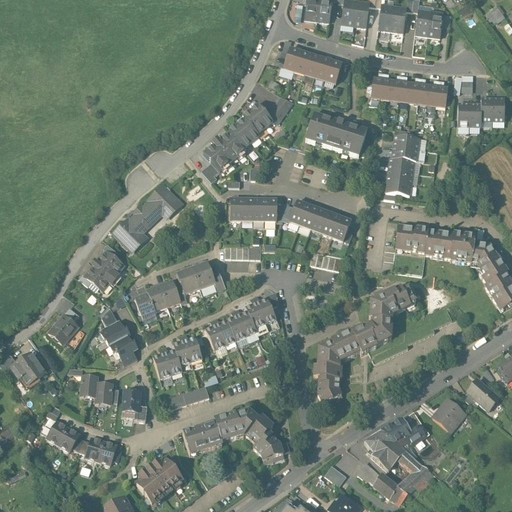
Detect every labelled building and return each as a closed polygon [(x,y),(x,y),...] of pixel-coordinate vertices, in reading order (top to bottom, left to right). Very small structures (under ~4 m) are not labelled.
[(306,0),(304,24),(316,25),(320,1),(311,0),(306,0)] [(332,3),(320,1),(316,25),(329,27),(332,3)] [(341,29),(353,30),(356,6),(344,4),(341,29)] [(356,6),(353,30),(366,32),(369,10),(369,7),(356,6)] [(378,33),(390,35),(393,11),(381,9),(380,12),(378,33)] [(504,21),(496,9),(490,14),(498,26),(504,21)] [(406,12),(393,11),(390,35),(403,37),(406,15),(406,12)] [(415,38),(427,40),(430,16),(418,14),(417,17),(415,38)] [(443,17),(430,16),(427,40),(440,42),(443,17)] [(294,76),(300,56),(289,53),(283,73),(294,76)] [(304,80),(310,59),(300,56),(294,76),(304,80)] [(314,83),(320,62),(310,59),(304,80),(314,83)] [(325,86),(331,65),(320,62),(314,83),(325,86)] [(342,69),(331,65),(325,86),(335,89),(342,69)] [(377,84),(373,83),(372,92),(367,91),(366,101),(370,101),(370,103),(379,105),(383,78),(378,77),(377,84)] [(388,79),(383,78),(379,105),(389,106),(391,86),(388,85),(388,79)] [(396,87),(391,86),(389,106),(398,107),(402,80),(397,80),(396,87)] [(407,81),(402,80),(398,107),(408,108),(410,88),(406,88),(407,81)] [(414,89),(410,88),(408,108),(417,109),(420,83),(415,82),(414,89)] [(425,83),(420,83),(417,109),(426,111),(429,91),(424,90),(425,83)] [(433,91),(429,91),(426,111),(435,112),(439,85),(434,85),(433,91)] [(444,86),(439,85),(435,112),(445,113),(447,93),(443,93),(444,86)] [(277,106),(288,113),(292,107),(291,107),(287,106),(281,101),(277,106)] [(492,127),(492,103),(481,103),(480,109),(481,109),(480,127),(492,127)] [(504,103),(492,103),(492,127),(503,127),(504,103)] [(274,111),(284,118),(288,113),(277,106),(274,111)] [(469,132),(469,108),(457,108),(457,132),(469,132)] [(469,132),(480,133),(480,127),(481,109),(480,109),(469,108),(469,132)] [(250,116),(264,133),(272,127),(266,120),(257,109),(250,116)] [(279,126),(284,118),(274,111),(271,116),(279,126)] [(244,124),(257,140),(264,133),(250,116),(242,122),(244,124)] [(266,120),(272,127),(274,129),(279,126),(271,116),(266,120)] [(367,136),(314,118),(305,145),(358,162),(367,136)] [(236,130),(251,148),(258,142),(257,140),(244,124),(236,130)] [(228,136),(243,154),(251,148),(236,130),(228,136)] [(243,154),(228,136),(218,145),(217,144),(212,148),(213,149),(203,158),(211,168),(219,177),(219,178),(245,156),(243,154)] [(394,140),(393,152),(417,155),(418,143),(405,142),(394,140)] [(391,164),(413,167),(415,167),(417,155),(393,152),(391,164)] [(391,164),(389,164),(388,176),(412,179),(413,167),(391,164)] [(214,181),(219,177),(211,168),(201,176),(211,188),(216,184),(214,181)] [(250,172),(249,185),(256,185),(260,173),(250,172)] [(412,179),(388,176),(386,187),(410,190),(412,179)] [(410,190),(386,187),(385,199),(409,202),(410,190)] [(165,221),(177,209),(169,200),(171,198),(164,191),(114,240),(121,248),(123,245),(132,254),(144,242),(139,237),(160,216),(165,221)] [(229,227),(241,227),(242,205),(230,204),(229,227)] [(253,205),(242,205),(241,227),(253,227),(253,205)] [(264,205),(253,205),(253,227),(264,227),(264,205)] [(276,205),(264,205),(264,227),(276,228),(276,221),(276,211),(276,205)] [(299,232),(308,211),(296,207),(293,215),(290,224),(288,228),(299,232)] [(285,211),(276,211),(276,221),(283,222),(285,211)] [(293,215),(285,211),(283,222),(290,224),(293,215)] [(310,236),(318,215),(308,211),(299,232),(310,236)] [(321,240),(329,219),(318,215),(310,236),(321,240)] [(331,244),(339,223),(329,219),(321,240),(331,244)] [(351,227),(339,223),(331,244),(343,248),(351,227)] [(398,233),(395,253),(402,254),(402,256),(412,258),(412,255),(416,255),(416,258),(424,259),(428,237),(428,235),(414,233),(414,235),(398,233)] [(453,240),(428,237),(424,259),(424,261),(433,262),(433,260),(442,261),(442,264),(450,265),(453,240)] [(453,238),(453,240),(450,265),(450,266),(456,267),(456,264),(465,265),(465,268),(471,269),(473,248),(474,241),(453,238)] [(489,250),(473,248),(471,269),(479,270),(496,260),(489,250)] [(103,254),(104,256),(105,255),(113,262),(117,257),(107,249),(103,254)] [(424,261),(424,259),(416,258),(416,255),(412,255),(412,258),(402,256),(402,254),(395,253),(395,255),(392,277),(422,281),(424,261)] [(105,255),(104,256),(84,281),(83,281),(91,288),(103,297),(124,271),(113,262),(105,255)] [(309,269),(315,270),(318,259),(312,257),(309,269)] [(318,259),(315,270),(321,272),(323,260),(318,259)] [(323,260),(321,272),(327,273),(329,261),(323,260)] [(496,260),(479,270),(482,275),(479,277),(479,278),(482,277),(484,280),(481,282),(486,288),(505,277),(507,276),(496,260)] [(329,261),(327,273),(333,274),(335,262),(329,261)] [(335,262),(333,274),(338,275),(341,264),(335,262)] [(211,277),(207,267),(191,273),(199,294),(214,289),(215,288),(211,277)] [(199,294),(191,273),(176,279),(179,289),(184,300),(199,294)] [(217,275),(211,277),(215,288),(214,289),(217,296),(225,293),(222,286),(217,275)] [(511,287),(505,277),(486,288),(484,289),(489,297),(492,295),(494,299),(491,300),(497,309),(499,307),(503,313),(511,307),(511,290),(511,289),(511,288),(511,287)] [(88,292),(91,288),(83,281),(84,281),(82,279),(78,284),(88,292)] [(167,312),(180,307),(174,291),(172,286),(164,290),(163,287),(158,289),(167,312)] [(167,312),(158,289),(153,291),(154,294),(146,296),(154,317),(167,312)] [(174,291),(180,307),(181,310),(187,307),(184,300),(179,289),(174,291)] [(410,297),(408,293),(401,296),(400,293),(396,295),(394,292),(386,296),(387,299),(382,301),(382,299),(373,304),(375,308),(389,320),(396,316),(396,317),(404,313),(403,311),(416,304),(412,296),(410,297)] [(155,320),(154,317),(146,296),(141,298),(142,301),(135,304),(143,325),(155,320)] [(267,303),(271,313),(278,309),(275,298),(265,302),(266,303),(267,303)] [(271,313),(267,303),(266,303),(259,306),(257,301),(253,303),(265,329),(276,325),(271,313)] [(245,312),(247,316),(255,334),(265,329),(253,303),(250,304),(252,309),(245,312)] [(114,313),(116,317),(125,312),(121,305),(114,313)] [(363,332),(358,335),(367,353),(368,355),(375,351),(375,350),(386,345),(387,335),(390,335),(391,326),(389,326),(389,320),(375,308),(370,310),(369,325),(371,325),(371,330),(363,334),(363,332)] [(107,334),(118,328),(109,312),(101,322),(107,334)] [(429,324),(433,332),(451,322),(446,312),(428,321),(429,324)] [(70,313),(63,321),(72,329),(79,321),(70,313)] [(234,315),(246,342),(257,337),(255,334),(247,316),(240,319),(238,314),(234,315)] [(246,342),(234,315),(230,317),(233,322),(226,325),(235,347),(246,342)] [(72,329),(63,321),(63,320),(48,338),(63,350),(77,333),(72,329)] [(235,347),(226,325),(219,328),(217,323),(213,324),(225,351),(235,347)] [(225,351),(213,324),(210,326),(212,331),(205,334),(214,356),(225,351)] [(403,341),(406,348),(434,334),(433,332),(429,324),(401,338),(403,341)] [(109,351),(127,341),(129,339),(126,333),(124,334),(119,327),(118,328),(107,334),(102,336),(100,337),(100,338),(99,339),(98,341),(101,345),(105,345),(109,351)] [(318,354),(317,370),(336,371),(336,366),(343,363),(344,365),(352,361),(351,358),(359,354),(360,356),(367,353),(358,335),(351,338),(350,336),(337,342),(338,343),(330,347),(331,348),(318,354)] [(186,339),(182,340),(191,368),(202,364),(195,342),(187,344),(186,339)] [(180,347),(172,349),(174,355),(175,355),(180,371),(191,368),(182,340),(178,341),(180,347)] [(131,348),(127,341),(109,351),(113,359),(116,357),(120,363),(132,356),(137,354),(133,347),(131,348)] [(375,355),(380,364),(407,351),(406,348),(403,341),(375,354),(375,355)] [(175,355),(174,355),(167,357),(166,352),(162,353),(171,381),(182,377),(180,371),(175,355)] [(171,381),(162,353),(158,354),(160,359),(152,362),(160,384),(171,381)] [(373,368),(380,364),(375,355),(368,358),(373,368)] [(509,360),(506,355),(505,356),(509,361),(496,370),(503,380),(498,384),(501,387),(507,384),(511,379),(511,362),(510,360),(509,360)] [(0,370),(4,377),(12,371),(16,368),(9,356),(0,362),(0,370)] [(132,356),(120,363),(125,372),(137,365),(132,356)] [(45,379),(31,358),(16,368),(12,371),(20,383),(21,385),(22,384),(27,391),(45,379)] [(317,398),(322,408),(331,403),(330,401),(339,396),(338,394),(339,383),(340,383),(340,372),(336,371),(317,370),(317,371),(314,371),(313,382),(319,382),(317,398)] [(494,380),(488,370),(481,378),(490,385),(494,380)] [(79,402),(95,403),(95,404),(97,388),(98,382),(82,380),(79,402)] [(204,387),(205,390),(216,386),(214,381),(210,382),(207,386),(204,387)] [(499,400),(477,382),(467,395),(479,405),(489,413),(499,400)] [(97,388),(95,404),(95,403),(94,409),(111,411),(111,408),(112,394),(113,389),(97,388)] [(199,392),(203,403),(209,401),(205,390),(199,392)] [(194,394),(197,405),(203,403),(199,392),(194,394)] [(188,396),(192,407),(197,405),(194,394),(188,396)] [(132,397),(124,396),(122,421),(134,422),(138,422),(139,411),(140,398),(138,395),(134,395),(132,397)] [(479,405),(467,395),(464,400),(476,410),(479,407),(478,406),(479,405)] [(182,397),(186,409),(192,407),(188,396),(182,397)] [(177,399),(180,411),(186,409),(182,397),(177,399)] [(171,401),(174,412),(180,411),(177,399),(171,401)] [(165,403),(169,414),(174,412),(171,401),(165,403)] [(465,416),(447,401),(432,419),(450,434),(465,416)] [(165,403),(159,405),(163,416),(169,414),(165,403)] [(60,415),(50,409),(47,414),(57,420),(60,415)] [(147,412),(139,411),(138,422),(134,422),(134,425),(145,426),(147,412)] [(214,424),(215,427),(221,447),(222,447),(221,444),(227,442),(228,445),(237,442),(236,439),(242,437),(244,440),(258,425),(249,416),(236,420),(235,419),(228,421),(227,420),(214,424)] [(262,421),(258,425),(244,440),(250,445),(252,443),(257,448),(253,452),(260,460),(263,469),(275,465),(274,462),(283,459),(279,449),(271,441),(272,441),(268,437),(273,432),(262,421)] [(46,444),(58,450),(68,432),(57,426),(54,425),(49,422),(44,431),(41,436),(48,440),(46,444)] [(411,434),(402,422),(380,435),(388,441),(394,446),(403,440),(411,436),(411,434)] [(41,429),(36,426),(26,444),(31,446),(41,429)] [(190,460),(190,458),(196,456),(196,458),(222,450),(221,447),(215,427),(201,432),(201,433),(191,437),(191,435),(182,437),(190,460)] [(0,445),(16,435),(11,428),(1,434),(0,431),(0,445)] [(411,436),(403,440),(408,448),(416,443),(424,437),(419,429),(411,434),(411,436)] [(79,439),(68,432),(58,450),(69,457),(71,453),(78,441),(79,439)] [(388,441),(380,435),(364,445),(370,454),(367,457),(384,471),(392,461),(380,451),(388,441)] [(84,445),(78,441),(71,453),(78,457),(84,445)] [(384,471),(388,474),(398,464),(413,476),(401,486),(411,495),(431,476),(405,455),(394,446),(388,441),(380,451),(392,461),(384,471)] [(85,463),(97,467),(104,446),(91,442),(90,447),(86,459),(85,463)] [(90,447),(84,445),(78,457),(86,459),(90,447)] [(116,450),(104,446),(97,467),(110,471),(111,466),(115,453),(116,450)] [(121,455),(115,453),(111,466),(117,468),(121,455)] [(221,468),(227,477),(233,473),(227,464),(221,468)] [(182,485),(167,465),(161,469),(158,465),(138,481),(141,485),(136,488),(152,508),(182,485)] [(373,490),(381,478),(366,466),(357,478),(373,490)] [(200,482),(207,491),(227,477),(221,468),(200,482)] [(346,481),(331,470),(324,480),(339,491),(346,481)] [(385,499),(390,502),(398,489),(381,478),(373,490),(381,496),(379,498),(384,501),(385,499)] [(401,486),(398,489),(390,502),(399,509),(408,498),(411,495),(401,486)] [(173,503),(180,511),(200,496),(193,488),(173,503)] [(358,511),(343,500),(337,507),(335,505),(329,511),(358,511)] [(129,511),(124,501),(107,511),(129,511)] [(179,511),(180,511),(173,503),(161,511),(179,511)]
